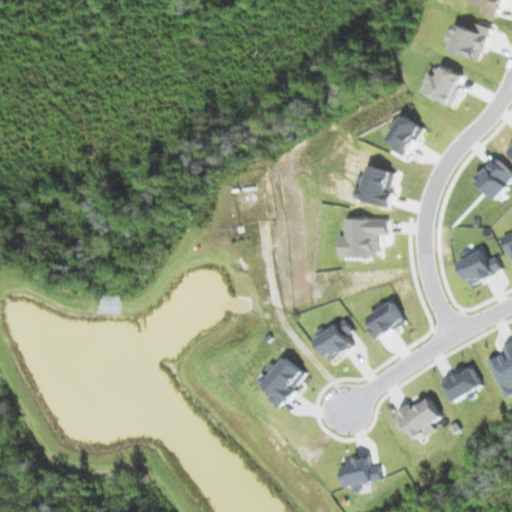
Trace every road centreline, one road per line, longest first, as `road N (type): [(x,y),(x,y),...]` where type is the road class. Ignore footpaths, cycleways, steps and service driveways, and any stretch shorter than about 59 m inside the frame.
road 1 (residential): [(455,333),(429,275),(431,200),(447,166),(511,83)]
road 2 (residential): [(347,407),(455,333),(511,305)]
